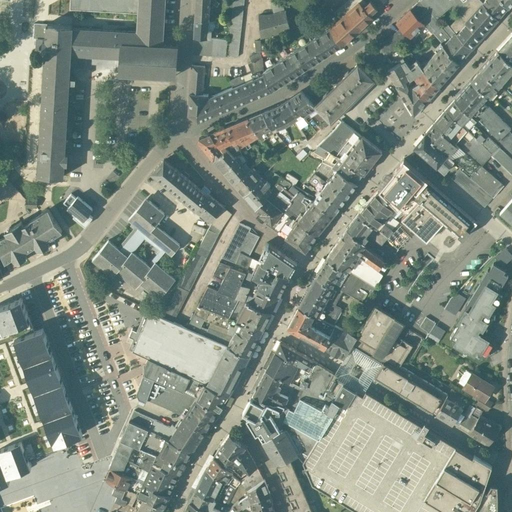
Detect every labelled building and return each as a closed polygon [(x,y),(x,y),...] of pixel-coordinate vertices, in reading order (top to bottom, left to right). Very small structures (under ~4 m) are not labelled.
[(72,0),(73,8),(139,12),(139,3),(138,0),(72,0)] [(196,0),(195,20),(208,20),(209,20),(209,0),(196,0)] [(243,0),(231,0),(229,18),(228,40),(227,40),(226,56),(237,57),(243,0)] [(282,0),(268,0),(273,14),(285,11),(282,0)] [(367,3),(364,0),(347,0),(325,20),(330,29),(341,46),(373,18),(370,14),(377,8),(371,0),(367,3)] [(426,8),(420,0),(416,4),(422,12),(426,8)] [(420,0),(426,8),(435,19),(454,2),(458,8),(463,13),(468,18),(483,2),(480,0),(420,0)] [(509,7),(502,0),(484,0),(483,2),(498,18),(509,7)] [(468,18),(464,22),(483,36),(498,18),(483,2),(468,18)] [(72,26),(47,24),(46,39),(43,39),(43,50),(46,50),(43,103),(39,175),(64,176),(64,163),(68,163),(68,153),(65,153),(71,53),(121,56),(120,73),(176,76),(178,45),(163,44),(165,4),(139,3),(139,12),(138,32),(72,28),(72,26)] [(435,19),(426,8),(422,12),(416,4),(410,9),(423,24),(425,27),(432,33),(433,32),(435,34),(443,28),(442,27),(437,21),(435,19)] [(423,24),(410,9),(397,21),(411,36),(423,24)] [(285,11),(273,14),(278,33),(290,30),(285,11)] [(483,36),(464,22),(468,18),(463,13),(450,26),(455,32),(472,48),(483,36)] [(273,14),(259,15),(261,38),(278,33),(273,14)] [(208,20),(195,20),(194,37),(208,37),(208,30),(208,20)] [(450,26),(447,23),(443,27),(443,26),(442,27),(443,28),(451,37),(455,32),(450,26)] [(472,48),(455,32),(451,37),(443,28),(435,34),(443,44),(459,63),(472,48)] [(330,29),(297,50),(309,67),(341,46),(330,29)] [(409,38),(400,29),(395,34),(404,43),(409,38)] [(404,43),(395,34),(390,39),(398,48),(404,43)] [(419,35),(412,41),(417,46),(424,40),(419,35)] [(511,35),(498,50),(511,62),(511,35)] [(211,38),(208,37),(194,37),(193,53),(226,56),(227,40),(211,38)] [(398,48),(390,39),(384,43),(391,53),(398,48)] [(412,41),(406,47),(410,52),(417,46),(412,41)] [(391,53),(384,43),(379,46),(385,56),(391,53)] [(443,44),(422,67),(427,73),(438,86),(459,63),(443,44)] [(297,50),(264,72),(264,74),(271,91),(309,67),(297,50)] [(511,71),(511,62),(498,50),(481,70),(499,86),(511,71)] [(262,57),(249,63),(255,78),(264,74),(264,72),(262,57)] [(409,64),(405,59),(388,70),(393,79),(401,93),(413,84),(410,79),(406,71),(411,67),(409,64)] [(422,67),(416,59),(409,64),(411,67),(406,71),(410,79),(413,77),(414,79),(416,78),(417,80),(418,80),(419,81),(413,84),(427,99),(438,86),(427,73),(422,67)] [(346,75),(328,93),(326,92),(323,95),(324,97),(315,106),(330,120),(373,78),(374,80),(375,79),(357,61),(357,62),(358,63),(349,72),(348,70),(345,74),(346,75)] [(233,87),(208,97),(208,94),(203,94),(205,66),(192,65),(188,115),(198,122),(271,91),(264,74),(255,78),(245,82),(233,87)] [(499,86),(481,70),(471,80),(488,94),(490,96),(499,86)] [(239,77),(231,80),(233,87),(245,82),(243,79),(241,80),(239,77)] [(471,80),(455,99),(470,114),(475,119),(478,115),(483,110),(480,108),(485,102),(483,100),(488,94),(471,80)] [(427,99),(413,84),(401,93),(414,114),(427,99)] [(314,105),(301,91),(290,98),(302,114),(304,116),(311,111),(314,114),(319,110),(315,106),(314,104),(314,105)] [(290,98),(279,105),(275,107),(274,107),(262,112),(273,130),(287,124),(302,114),(290,98)] [(470,114),(455,99),(446,109),(461,124),(470,114)] [(510,129),(488,106),(483,110),(478,115),(490,127),(488,129),(499,140),(508,131),(510,129)] [(461,124),(446,109),(433,124),(455,143),(467,129),(461,124)] [(330,120),(319,110),(314,114),(313,115),(321,123),(319,124),(322,127),(324,126),(330,120)] [(262,112),(248,118),(259,135),(262,139),(274,131),(273,130),(262,112)] [(470,114),(461,124),(467,129),(473,122),(476,119),(475,119),(470,114)] [(248,118),(225,128),(232,140),(233,141),(234,142),(238,139),(241,145),(259,135),(248,118)] [(362,135),(342,119),(335,128),(349,139),(336,155),(344,160),(364,174),(382,150),(363,134),(362,135)] [(473,122),(467,129),(478,140),(484,133),(473,122)] [(455,143),(433,124),(425,134),(438,145),(448,154),(447,154),(456,144),(455,143)] [(225,128),(211,134),(224,151),(227,149),(224,144),(233,141),(232,140),(225,128)] [(349,139),(335,128),(318,145),(336,155),(349,139)] [(489,152),(478,140),(467,129),(455,143),(479,164),(481,166),(491,154),(489,152)] [(511,134),(508,131),(499,140),(511,154),(511,134)] [(511,162),(511,159),(484,133),(478,140),(489,152),(491,154),(506,168),(511,162)] [(211,134),(199,138),(199,142),(213,159),(224,151),(211,134)] [(438,145),(425,134),(414,147),(428,158),(438,145)] [(479,164),(456,144),(447,154),(454,161),(461,167),(460,168),(469,176),(479,164)] [(336,155),(318,145),(314,152),(337,164),(340,165),(344,160),(336,155)] [(438,145),(428,158),(444,173),(454,161),(447,154),(448,154),(438,145)] [(237,147),(229,151),(234,157),(236,156),(241,153),(237,147)] [(236,156),(234,157),(229,151),(227,149),(224,151),(213,159),(233,184),(249,171),(236,156)] [(477,222),(404,158),(393,171),(389,177),(388,176),(387,176),(386,176),(385,176),(384,177),(383,178),(383,179),(383,180),(383,181),(383,182),(384,183),(379,188),(395,204),(397,206),(406,214),(401,219),(402,219),(405,216),(420,201),(447,225),(447,224),(458,234),(463,238),(471,230),(470,229),(477,222)] [(208,195),(164,159),(151,173),(196,210),(210,194),(209,193),(208,195)] [(364,174),(344,160),(340,165),(337,169),(357,182),(364,174)] [(337,169),(322,162),(308,182),(320,192),(313,201),(335,212),(357,182),(337,169)] [(481,166),(479,164),(469,176),(493,197),(493,198),(504,185),(492,174),(491,175),(481,166)] [(260,179),(252,168),(249,171),(233,184),(243,195),(260,179)] [(460,168),(452,177),(486,206),(493,197),(469,176),(460,168)] [(275,173),(268,182),(270,185),(268,187),(271,191),(281,178),(282,177),(275,173)] [(298,179),(287,173),(283,179),(290,184),(294,186),(298,179)] [(297,213),(276,197),(283,189),(285,191),(285,190),(290,184),(283,179),(281,178),(271,191),(266,197),(271,201),(292,218),(293,217),(294,217),(297,213)] [(260,179),(243,195),(256,210),(266,197),(271,191),(268,187),(270,185),(268,182),(267,181),(264,183),(260,179)] [(306,197),(293,186),(288,193),(301,203),(306,197)] [(379,188),(359,213),(373,224),(376,226),(381,221),(386,225),(393,218),(390,215),(397,206),(395,204),(379,188)] [(288,193),(285,190),(285,191),(283,189),(276,197),(297,213),(294,217),(297,219),(298,220),(306,210),(300,205),(301,204),(301,203),(288,193)] [(210,194),(196,210),(210,221),(223,206),(223,205),(210,194)] [(92,208),(78,196),(69,207),(84,219),(92,208)] [(266,197),(256,210),(261,214),(271,201),(266,197)] [(511,198),(500,213),(511,223),(511,198)] [(118,248),(108,240),(93,259),(112,275),(117,270),(116,270),(132,251),(132,252),(148,233),(172,253),(180,244),(155,224),(164,213),(149,201),(133,220),(138,225),(118,248)] [(292,218),(271,201),(261,214),(260,215),(271,224),(270,224),(286,236),(297,219),(294,217),(293,217),(292,218)] [(335,212),(313,201),(310,205),(308,203),(306,206),(308,207),(306,210),(298,220),(318,232),(335,212)] [(447,225),(420,201),(405,216),(402,219),(427,241),(439,227),(442,230),(447,225)] [(223,206),(210,221),(211,222),(208,229),(219,234),(225,224),(232,213),(223,206)] [(24,224),(22,221),(5,231),(8,235),(0,237),(0,243),(2,249),(5,261),(5,262),(13,257),(18,264),(27,260),(26,251),(35,245),(40,251),(50,247),(48,239),(62,231),(49,209),(24,224)] [(373,224),(359,213),(347,228),(361,239),(364,241),(369,234),(367,232),(373,224)] [(298,220),(297,219),(286,236),(306,250),(318,232),(298,220)] [(386,225),(381,221),(376,226),(387,236),(392,230),(386,225)] [(251,228),(239,222),(221,257),(247,268),(248,265),(257,269),(260,262),(249,256),(259,236),(249,231),(251,228)] [(376,226),(373,224),(367,232),(369,234),(382,245),(388,236),(387,236),(376,226)] [(361,239),(347,228),(327,257),(348,269),(375,286),(383,274),(358,257),(361,252),(364,255),(366,257),(365,258),(379,268),(385,260),(372,250),(360,241),(361,239)] [(219,234),(208,229),(205,234),(216,240),(219,234)] [(216,240),(205,234),(202,240),(213,245),(216,240)] [(213,245),(202,240),(199,246),(210,251),(213,245)] [(297,263),(270,243),(260,262),(290,276),(297,263)] [(210,251),(199,246),(196,252),(207,257),(210,251)] [(496,257),(503,265),(511,257),(511,255),(505,248),(496,257)] [(132,252),(132,251),(116,270),(117,270),(136,286),(140,282),(139,281),(151,267),(132,252)] [(196,252),(184,275),(179,285),(189,290),(207,257),(196,252)] [(348,269),(327,257),(316,276),(342,290),(350,294),(365,303),(375,286),(348,269)] [(151,267),(139,281),(140,282),(159,297),(175,279),(155,262),(151,267)] [(217,290),(207,286),(203,297),(198,305),(209,310),(209,311),(215,313),(220,315),(230,286),(239,289),(241,284),(244,277),(246,273),(219,262),(213,273),(224,279),(217,290)] [(284,286),(290,276),(260,262),(257,269),(256,272),(284,286)] [(489,270),(488,269),(481,281),(482,281),(467,306),(466,306),(456,322),(459,324),(452,335),(456,337),(453,343),(464,350),(465,349),(480,358),(482,354),(486,356),(495,341),(484,334),(496,316),(491,313),(501,295),(497,293),(508,275),(503,273),(505,270),(494,263),(489,270)] [(284,286),(256,272),(254,276),(262,281),(259,287),(280,296),(284,286)] [(342,290),(316,276),(299,306),(314,313),(333,324),(341,309),(334,305),(342,290)] [(250,287),(241,284),(239,289),(236,298),(240,299),(246,302),(249,302),(249,304),(253,305),(257,293),(255,292),(253,297),(247,295),(250,287)] [(189,290),(179,285),(163,317),(174,321),(189,290)] [(230,286),(220,315),(233,319),(240,299),(236,298),(239,289),(230,286)] [(280,296),(259,287),(257,293),(253,305),(252,305),(272,311),(280,296)] [(457,290),(447,308),(458,313),(467,296),(457,290)] [(0,484),(9,480),(7,474),(31,465),(29,459),(56,448),(54,443),(83,433),(73,408),(69,398),(43,327),(34,330),(22,298),(0,306),(0,484)] [(272,311),(252,305),(253,305),(249,304),(249,302),(246,302),(236,320),(236,321),(243,323),(262,330),(272,311)] [(209,310),(198,305),(187,327),(198,332),(201,326),(204,320),(209,311),(209,310)] [(357,335),(352,344),(371,356),(395,317),(376,305),(357,335)] [(314,313),(299,306),(288,327),(325,347),(336,325),(333,324),(314,313)] [(187,327),(183,326),(174,321),(163,317),(147,309),(137,331),(134,338),(129,349),(148,357),(190,377),(190,376),(191,376),(206,383),(229,394),(240,372),(249,355),(231,346),(198,332),(187,327)] [(215,313),(209,311),(204,320),(211,322),(218,325),(220,319),(213,317),(215,313)] [(220,315),(215,313),(213,317),(220,319),(218,325),(228,328),(228,331),(234,334),(236,330),(239,331),(243,323),(236,321),(236,320),(233,319),(220,315)] [(435,322),(426,316),(420,326),(429,332),(435,322)] [(371,356),(379,361),(393,339),(403,322),(395,317),(371,356)] [(218,325),(211,322),(208,329),(201,326),(198,332),(231,346),(236,336),(234,335),(234,334),(228,331),(228,328),(218,325)] [(262,330),(243,323),(239,331),(236,330),(234,334),(234,335),(236,336),(231,346),(249,355),(262,330)] [(331,334),(325,347),(344,357),(352,344),(357,335),(336,325),(331,334)] [(404,336),(416,343),(420,337),(407,330),(404,336)] [(393,339),(379,361),(382,363),(375,376),(433,411),(442,397),(445,399),(446,397),(448,394),(401,365),(413,345),(404,340),(402,344),(393,339)] [(314,360),(281,341),(276,350),(289,357),(289,356),(299,361),(310,367),(314,360)] [(289,357),(276,350),(266,369),(286,378),(297,384),(300,378),(292,374),(296,367),(299,361),(289,356),(289,357)] [(190,377),(148,357),(145,365),(145,371),(144,374),(178,388),(183,391),(191,376),(190,376),(190,377)] [(310,367),(299,361),(296,367),(308,373),(311,368),(310,367)] [(338,375),(318,362),(314,369),(311,368),(308,373),(296,367),(292,374),(300,378),(297,384),(286,378),(280,389),(289,394),(284,403),(279,401),(274,402),(270,400),(270,401),(264,411),(266,415),(270,412),(281,428),(283,426),(283,427),(299,454),(276,463),(282,477),(282,478),(287,492),(292,502),(291,502),(293,506),(295,511),(497,511),(498,510),(498,498),(497,485),(491,484),(487,491),(484,489),(492,465),(474,454),(473,456),(429,429),(427,428),(430,424),(425,421),(422,425),(366,390),(363,395),(349,386),(336,378),(338,375)] [(286,378),(266,369),(254,393),(270,401),(270,400),(274,402),(279,401),(284,403),(289,394),(280,389),(286,378)] [(493,385),(472,373),(466,370),(460,380),(466,383),(464,386),(481,396),(485,398),(493,385)] [(178,388),(144,374),(143,374),(137,393),(139,399),(147,402),(148,399),(170,408),(184,415),(196,397),(183,391),(178,388)] [(229,394),(206,383),(191,376),(183,391),(196,397),(219,409),(220,407),(229,394)] [(270,401),(254,393),(254,394),(253,396),(251,395),(243,411),(250,415),(247,417),(256,433),(258,432),(263,440),(281,428),(270,412),(266,415),(264,411),(270,401)] [(485,398),(481,396),(477,403),(487,409),(492,402),(485,398)] [(177,427),(169,438),(193,449),(218,409),(196,397),(184,415),(177,427)] [(462,408),(446,397),(436,414),(453,424),(462,408)] [(154,419),(134,410),(129,420),(150,429),(154,419)] [(470,416),(465,413),(459,423),(464,426),(470,416)] [(478,418),(471,414),(470,416),(464,426),(471,430),(478,418)] [(498,427),(480,415),(478,418),(471,430),(470,431),(489,443),(498,427)] [(170,426),(154,419),(150,429),(167,437),(169,438),(177,427),(172,424),(170,426)] [(150,429),(129,420),(121,440),(132,444),(134,444),(147,450),(156,455),(167,437),(150,429)] [(281,428),(263,440),(276,463),(299,454),(283,427),(283,426),(281,428)] [(246,445),(230,433),(221,445),(239,461),(246,445)] [(169,438),(167,437),(156,455),(183,466),(193,449),(169,438)] [(115,454),(109,467),(143,481),(144,481),(149,469),(139,465),(125,460),(131,447),(132,447),(134,444),(132,444),(121,440),(115,454)] [(239,461),(221,445),(214,455),(233,470),(239,461)] [(257,466),(246,445),(239,461),(250,471),(257,466)] [(156,455),(147,450),(139,465),(149,469),(152,462),(156,455)] [(183,466),(156,455),(152,462),(180,473),(183,466)] [(233,470),(214,455),(206,467),(231,484),(235,487),(241,481),(231,474),(233,470)] [(180,473),(152,462),(149,469),(144,481),(143,482),(170,493),(179,474),(180,473)] [(132,476),(109,467),(105,479),(116,484),(126,489),(127,489),(132,476)] [(231,484),(206,467),(200,479),(196,488),(215,499),(222,502),(231,484)] [(258,468),(242,479),(241,481),(247,491),(264,479),(258,468)] [(264,479),(247,491),(249,494),(239,501),(243,507),(252,501),(270,492),(264,479)] [(170,493),(143,482),(144,481),(143,481),(143,483),(147,485),(142,495),(165,505),(170,493)] [(126,489),(116,484),(111,495),(117,497),(122,499),(126,489)] [(215,499),(196,488),(190,500),(208,509),(213,511),(221,511),(225,505),(222,502),(215,499)] [(274,511),(270,492),(252,501),(253,511),(274,511)] [(142,495),(140,495),(136,503),(133,511),(161,511),(165,505),(142,495)] [(122,499),(117,497),(114,502),(124,507),(127,501),(122,499)] [(206,511),(208,509),(190,500),(184,511),(206,511)]
